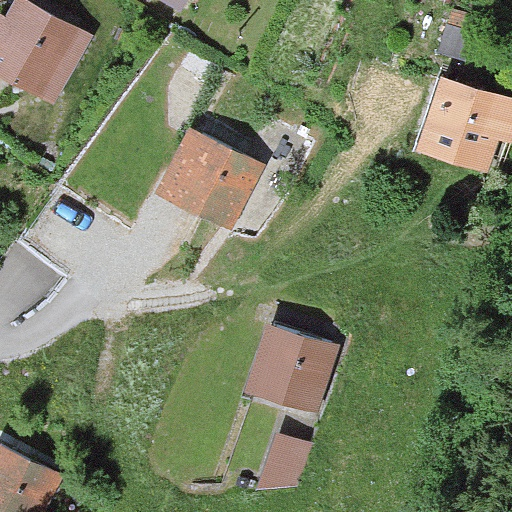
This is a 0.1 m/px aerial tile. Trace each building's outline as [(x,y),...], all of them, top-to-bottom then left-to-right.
[(93,33),(30,0),(15,0),(0,29),(0,70),(57,101),(93,33)] [(511,109),(511,96),(440,75),(420,144),(495,167),(511,109)] [(267,163),(193,128),(162,193),(236,228),(267,163)] [(344,347),(265,323),(244,394),(323,417),(344,347)] [(266,475),(298,484),(313,435),(281,425),(266,475)] [(44,511),(63,477),(1,443),(0,444),(0,511),(44,511)]
